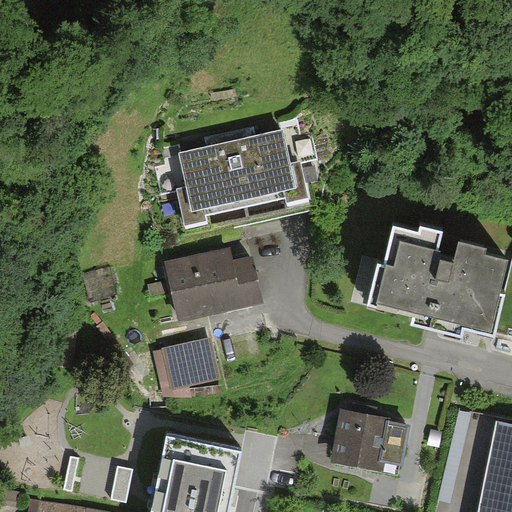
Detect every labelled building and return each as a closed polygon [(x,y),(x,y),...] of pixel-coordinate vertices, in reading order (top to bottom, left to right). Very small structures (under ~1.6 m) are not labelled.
[(304,127),(192,151),(207,220),(319,196),(304,127)] [(377,264),(368,303),(417,314),(415,322),(464,333),(465,326),(498,333),(507,293),(502,292),(509,259),(485,253),(487,246),(459,239),(454,258),(441,255),(442,248),(435,246),(438,231),(417,226),(416,232),(391,227),(382,265),(377,264)] [(168,264),(180,319),(266,301),(256,257),(234,261),(232,251),(168,264)] [(355,296),(368,300),(378,259),(365,256),(355,296)] [(69,367),(70,330),(45,329),(44,366),(69,367)] [(219,381),(210,341),(164,351),(173,391),(219,381)] [(412,421),(344,409),(335,460),(403,472),(412,421)] [(511,511),(511,418),(496,415),(476,511),(511,511)] [(231,511),(242,459),(167,444),(153,511),(231,511)] [(113,498),(124,501),(131,475),(120,472),(113,498)] [(113,511),(29,498),(26,511),(113,511)]
